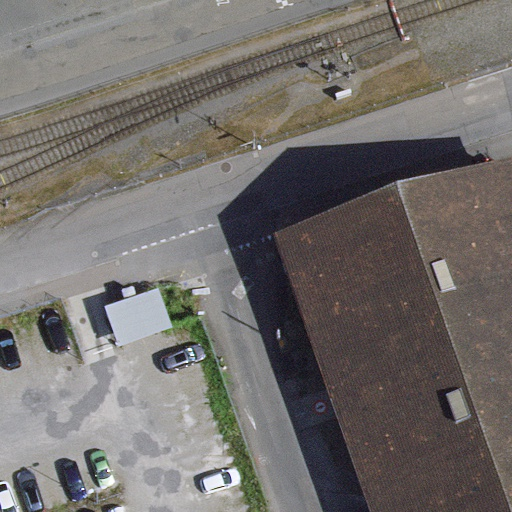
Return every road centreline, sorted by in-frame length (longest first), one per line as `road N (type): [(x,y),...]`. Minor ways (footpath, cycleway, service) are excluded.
road 1 (residential): [(0,262),(511,98)]
road 2 (residential): [(0,90),(261,0)]
